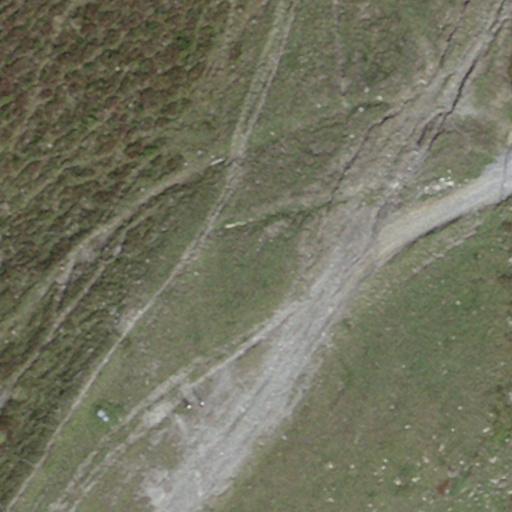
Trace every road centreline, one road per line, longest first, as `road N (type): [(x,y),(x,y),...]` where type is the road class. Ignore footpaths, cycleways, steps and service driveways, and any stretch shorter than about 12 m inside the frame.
road 1 (track): [(318,317),(186,511)]
road 2 (track): [(511,167),(348,273)]
